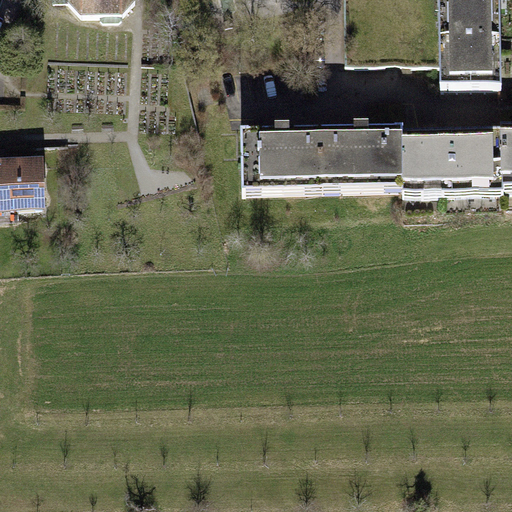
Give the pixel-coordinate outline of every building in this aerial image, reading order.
[(70,0),(70,6),(83,19),(125,20),(139,5),(139,0),(70,0)] [(498,0),(435,0),(435,87),(498,87),(498,0)] [(511,135),(476,136),(476,193),(511,192),(511,135)] [(469,137),(400,139),(401,195),(471,193),(469,137)] [(390,140),(330,141),(331,195),(391,194),(390,140)] [(323,197),(322,141),(242,142),(243,198),(323,197)] [(46,163),(0,165),(0,216),(49,213),(46,163)]
